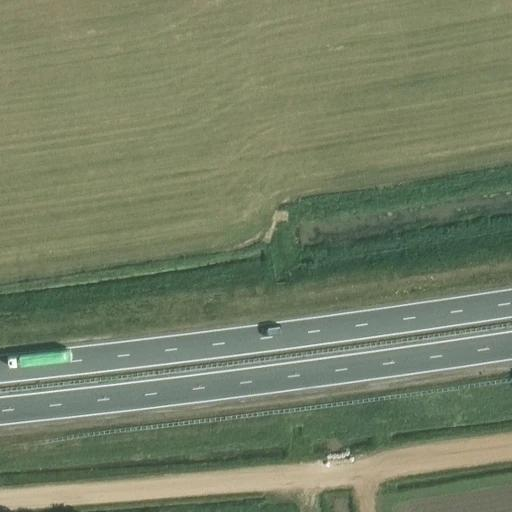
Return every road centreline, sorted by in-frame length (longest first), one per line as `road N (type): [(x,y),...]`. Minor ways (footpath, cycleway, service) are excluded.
road 1 (trunk): [(0,413),(511,347)]
road 2 (trunk): [(511,306),(0,371)]
road 3 (track): [(0,504),(511,444)]
road 4 (track): [(511,175),(308,208),(283,222),(271,259)]
